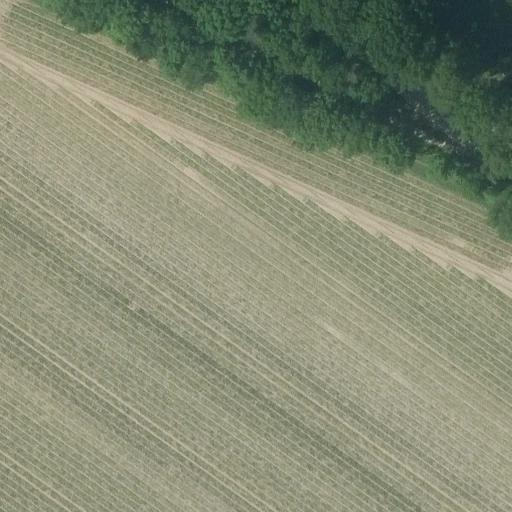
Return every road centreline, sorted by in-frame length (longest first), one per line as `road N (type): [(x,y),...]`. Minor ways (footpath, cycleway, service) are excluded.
road 1 (track): [(439,133),(184,0)]
road 2 (track): [(480,159),(319,0)]
